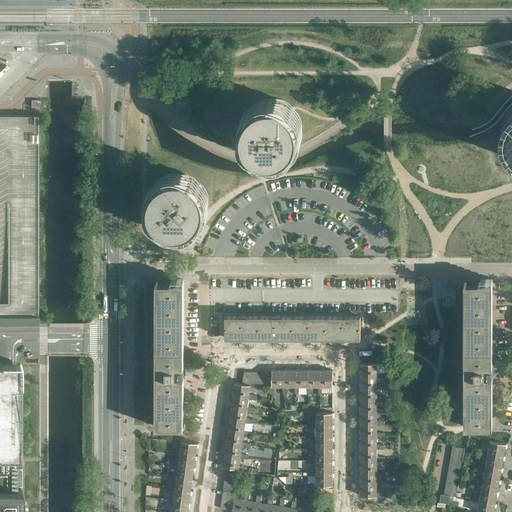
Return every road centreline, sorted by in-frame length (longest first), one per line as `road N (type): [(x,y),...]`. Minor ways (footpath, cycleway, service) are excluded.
road 1 (residential): [(109,267),(511,274)]
road 2 (residential): [(216,347),(344,351),(343,510)]
road 3 (tertiary): [(110,511),(110,341)]
road 4 (residential): [(197,511),(216,347)]
road 5 (tertiary): [(109,267),(112,145)]
